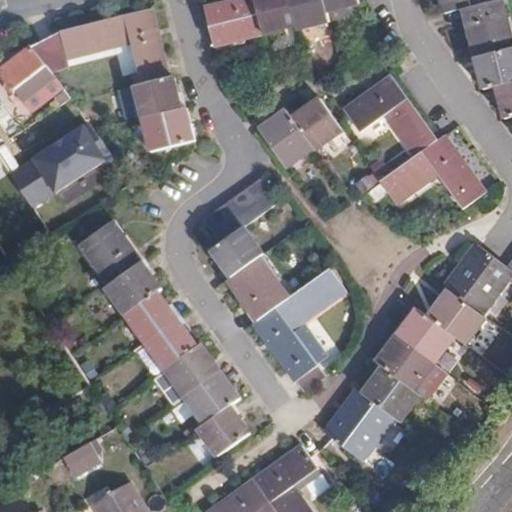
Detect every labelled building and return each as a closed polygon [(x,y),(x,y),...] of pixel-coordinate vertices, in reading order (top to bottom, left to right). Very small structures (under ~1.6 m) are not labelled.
[(265,39),(255,0),(249,0),(212,9),(222,49),(265,39)] [(297,31),(290,0),(255,0),(265,39),(297,31)] [(328,16),(324,0),(290,0),(297,31),(330,24),(328,16)] [(324,0),(328,16),(362,8),(360,0),(324,0)] [(465,12),(476,9),(473,0),(441,0),(446,16),(465,12)] [(511,20),(508,2),(476,9),(465,12),(478,62),(511,53),(511,20)] [(145,87),(170,81),(151,10),(62,34),(33,45),(56,75),(72,67),(70,59),(133,43),(141,72),(145,87)] [(56,75),(33,45),(0,70),(0,72),(23,103),(58,77),(56,75)] [(511,53),(478,62),(485,93),(499,90),(511,86),(511,53)] [(137,90),(145,87),(141,72),(133,74),(137,90)] [(174,80),(170,81),(145,87),(137,90),(122,93),(129,122),(145,117),(146,121),(182,112),(174,80)] [(418,159),(440,143),(393,80),(348,113),(365,136),(388,119),(418,159)] [(511,86),(499,90),(506,123),(511,121),(511,86)] [(61,104),(65,102),(63,98),(67,95),(65,91),(57,96),(61,104)] [(65,102),(72,97),(70,94),(67,95),(63,98),(65,102)] [(324,101),(295,121),(317,151),(321,157),(350,136),(338,120),(324,101)] [(187,111),(182,112),(146,121),(155,155),(195,145),(187,111)] [(317,151),(295,121),(290,113),(262,133),(289,171),(317,151)] [(7,173),(29,212),(107,168),(86,129),(7,173)] [(446,138),(440,143),(418,159),(383,184),(400,207),(439,178),(466,214),(489,197),(446,138)] [(223,246),(245,230),(280,205),(262,180),(205,221),(223,246)] [(112,289),(145,266),(115,224),(82,248),(112,289)] [(266,259),(245,230),(223,246),(215,252),(235,281),(262,262),(266,259)] [(511,272),(508,269),(481,249),(450,289),(453,291),(480,312),(511,272)] [(291,302),(262,262),(235,281),(232,284),(261,324),(291,302)] [(164,293),(145,266),(112,289),(109,292),(128,319),(160,296),(164,293)] [(332,273),(291,302),(261,324),(257,326),(298,384),(322,367),(296,331),(347,294),(332,273)] [(480,312),(453,291),(432,318),(457,339),(469,348),(491,321),(480,312)] [(180,324),(160,296),(128,319),(148,347),(180,324)] [(457,339),(432,318),(424,312),(403,338),(436,365),(457,339)] [(199,351),(180,324),(148,347),(167,374),(199,351)] [(416,390),(436,365),(403,338),(382,365),(388,371),(414,392),(416,390)] [(203,348),(199,351),(167,374),(187,401),(223,376),(203,348)] [(447,374),(436,365),(416,390),(427,399),(447,374)] [(414,392),(388,371),(367,397),(397,421),(403,425),(423,399),(414,392)] [(243,404),(223,376),(187,401),(207,430),(234,411),(243,404)] [(397,421),(367,397),(361,392),(328,435),(335,441),(364,463),(397,421)] [(254,439),(234,411),(207,430),(201,434),(221,462),(254,439)] [(94,463),(84,446),(58,461),(69,479),(94,463)] [(304,451),(258,484),(277,511),(308,511),(294,491),(321,473),(313,462),(304,451)] [(277,511),(258,484),(217,511),(277,511)] [(139,511),(124,487),(87,508),(89,511),(139,511)]
